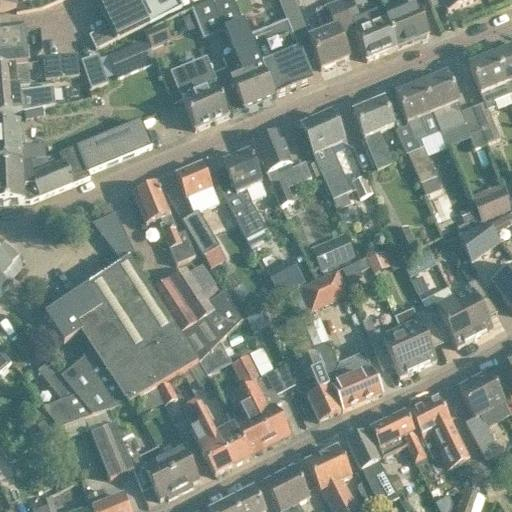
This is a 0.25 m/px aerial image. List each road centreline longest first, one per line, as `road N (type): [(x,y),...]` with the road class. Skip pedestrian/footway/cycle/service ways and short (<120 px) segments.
road 1 (residential): [(511,22),(0,225)]
road 2 (residential): [(180,511),(511,339)]
